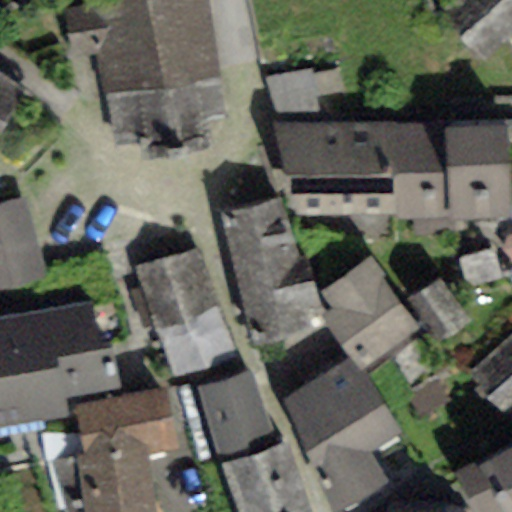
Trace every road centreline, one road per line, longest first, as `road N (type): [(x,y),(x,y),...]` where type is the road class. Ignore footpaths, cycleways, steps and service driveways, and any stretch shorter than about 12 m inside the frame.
road 1 (residential): [(204,202),(243,343),(325,511)]
road 2 (residential): [(0,56),(72,110),(111,159),(204,202)]
road 3 (residential): [(229,0),(247,120),(204,202)]
